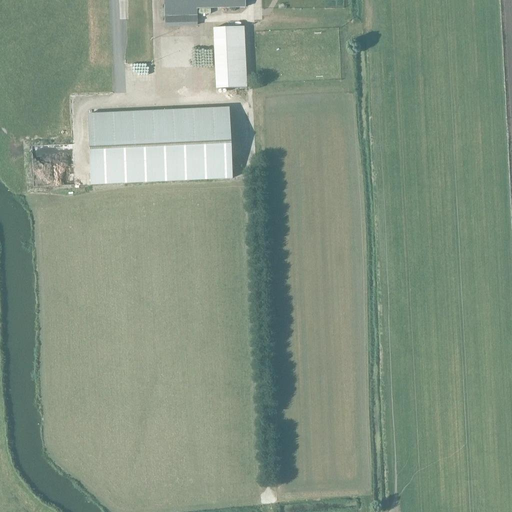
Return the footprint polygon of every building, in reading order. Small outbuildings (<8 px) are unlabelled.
[(196,9),(245,7),(244,0),(163,0),(164,23),(197,23),(196,9)] [(215,89),(246,88),(243,27),(213,28),(215,89)] [(164,88),(193,84),(188,53),(175,55),(178,72),(162,74),(164,88)] [(124,70),(119,89),(139,93),(144,74),(124,70)] [(95,80),(86,84),(91,95),(100,91),(95,80)] [(87,114),(90,186),(231,179),(228,108),(87,114)]
